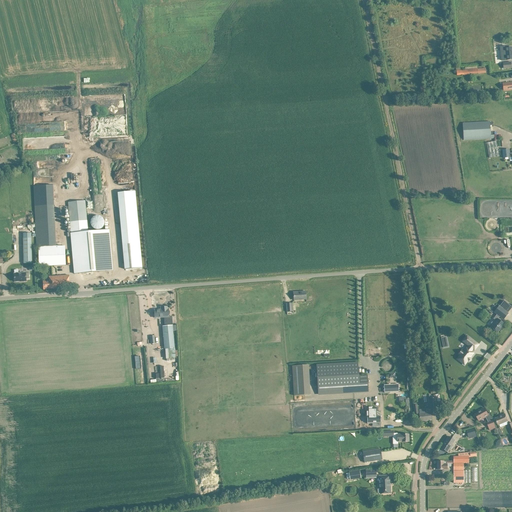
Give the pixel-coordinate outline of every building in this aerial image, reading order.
[(505,46),(500,47),(501,60),(508,60),(511,59),(511,48),(511,47),(507,48),(505,48),(505,46)] [(463,123),(464,140),(494,138),(494,135),(491,135),(490,122),(463,123)] [(486,143),(489,158),(499,156),(496,141),(486,143)] [(56,245),(54,205),(53,185),(33,186),(34,206),(37,247),(38,247),(61,246),(61,245),(56,245)] [(142,268),(135,191),(118,193),(125,269),(142,268)] [(71,232),(67,233),(68,237),(72,236),(75,274),(112,271),(108,230),(88,232),(85,201),(69,202),(71,232)] [(104,225),(105,222),(104,220),(103,218),(102,217),(100,216),(98,215),(95,216),(94,217),(92,218),(91,220),(91,222),(91,225),(92,227),(94,228),(95,229),(98,229),(100,229),(102,228),(103,227),(104,225)] [(24,263),(32,263),(32,238),(23,238),(24,263)] [(61,246),(38,247),(39,266),(66,265),(65,246),(61,246)] [(14,273),(14,282),(19,282),(27,282),(27,279),(29,279),(29,273),(26,273),(26,272),(18,273),(18,270),(14,270),(14,273)] [(48,277),(49,281),(43,281),(43,290),(74,288),(73,283),(69,283),(69,275),(48,277)] [(498,333),(501,329),(504,324),(503,323),(500,320),(498,319),(500,317),(503,319),(508,313),(511,307),(504,301),(500,306),(499,306),(494,312),(496,314),(493,318),(496,320),(490,327),(498,333)] [(297,311),(297,302),(286,302),(287,311),(297,311)] [(165,326),(173,325),(172,316),(169,316),(169,314),(168,309),(168,307),(164,307),(164,309),(161,309),(154,310),(155,318),(160,317),(164,317),(165,326)] [(163,326),(165,349),(175,349),(174,340),(173,331),(177,331),(176,325),(173,325),(165,326),(163,326)] [(457,359),(454,362),(461,368),(464,364),(465,364),(467,361),(470,356),(468,354),(470,352),(471,353),(475,348),(464,339),(460,344),(466,349),(464,352),(463,351),(460,356),(458,354),(456,358),(457,359)] [(358,362),(317,365),(318,395),(369,392),(368,375),(359,375),(358,362)] [(308,365),(292,366),(294,396),(310,395),(308,365)] [(398,384),(384,385),(384,393),(399,392),(398,384)] [(429,398),(430,403),(430,408),(437,407),(437,403),(440,402),(439,394),(435,395),(436,397),(429,398)] [(367,408),(367,420),(367,424),(380,423),(380,411),(377,411),(377,407),(367,408)] [(481,411),(475,414),(478,419),(479,420),(485,416),(487,420),(489,422),(487,423),(489,428),(490,431),(496,428),(493,421),(491,418),(489,414),(488,415),(487,413),(484,408),(480,410),(481,411)] [(426,409),(427,413),(419,414),(419,416),(420,421),(432,420),(431,409),(426,409)] [(495,418),(498,425),(508,421),(505,414),(501,415),(502,416),(495,418)] [(393,436),(393,444),(398,444),(398,441),(402,441),(402,442),(409,442),(408,434),(402,434),(397,434),(397,433),(393,433),(393,436)] [(443,445),(441,448),(448,453),(450,449),(449,449),(455,440),(453,439),(449,436),(443,445)] [(462,450),(467,444),(463,441),(458,447),(462,450)] [(380,449),(363,452),(364,462),(382,459),(380,449)] [(454,483),(464,483),(464,463),(468,463),(469,457),(476,456),(475,451),(458,454),(458,456),(454,456),(454,483)] [(453,461),(442,461),(437,461),(437,470),(447,470),(447,467),(451,467),(451,466),(451,464),(453,464),(453,461)] [(366,470),(366,478),(376,477),(376,476),(377,476),(376,469),(366,470)] [(349,473),(346,473),(347,479),(350,478),(350,480),(361,478),(359,471),(349,472),(349,473)] [(389,484),(389,476),(379,476),(379,489),(378,489),(378,493),(378,494),(391,493),(390,486),(389,486),(389,484)]
